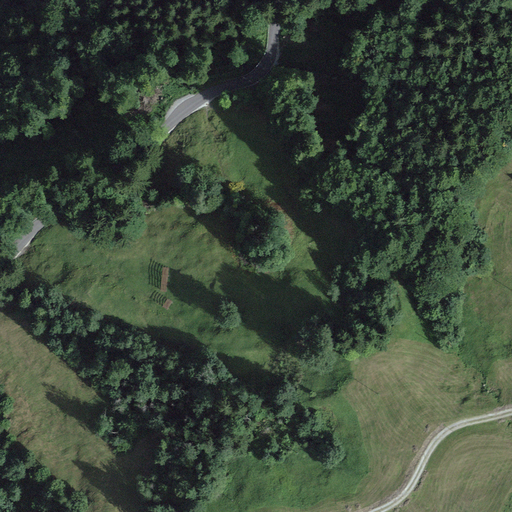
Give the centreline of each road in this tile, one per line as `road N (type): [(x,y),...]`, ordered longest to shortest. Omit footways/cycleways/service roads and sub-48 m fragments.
road 1 (tertiary): [(282,0),(262,73),(183,108),(0,263)]
road 2 (track): [(383,511),(405,501),(447,430),(511,412)]
